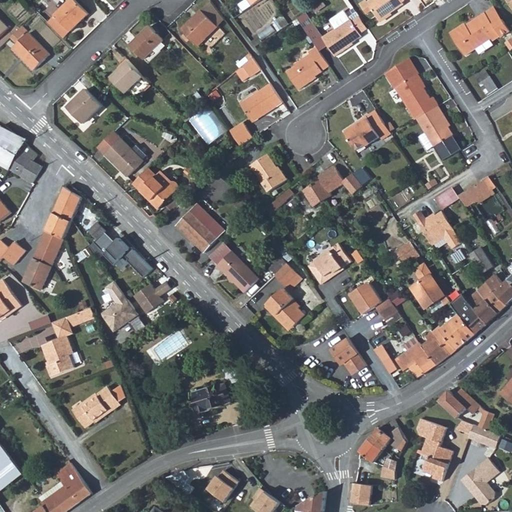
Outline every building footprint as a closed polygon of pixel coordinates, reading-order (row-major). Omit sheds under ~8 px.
[(72,0),(56,16),(72,32),(90,15),(75,0),(72,0)] [(374,0),(370,3),(369,1),(362,6),(369,16),(375,12),(382,22),(407,6),(406,4),(411,0),(374,0)] [(219,27),(227,20),(214,2),(205,10),(219,27)] [(495,25),(504,19),(496,7),(487,13),(495,25)] [(183,29),(198,45),(219,27),(205,10),(183,29)] [(330,20),(336,29),(349,19),(344,11),(330,20)] [(299,19),(314,43),(323,37),(307,13),(299,19)] [(495,41),(511,31),(504,19),(495,25),(487,13),(469,25),(468,24),(453,34),(468,56),(493,39),(495,41)] [(56,16),(49,23),(65,39),(72,32),(56,16)] [(360,34),(368,28),(360,16),(352,21),(350,19),(349,19),(336,29),(323,37),(328,45),(335,56),(349,47),(348,46),(362,36),(360,34)] [(159,56),(156,52),(166,43),(152,28),(132,46),(150,65),(159,56)] [(13,49),(34,71),(50,55),(29,34),(13,49)] [(323,37),(314,43),(317,47),(320,50),(328,45),(323,37)] [(313,79),(330,66),(320,50),(317,47),(309,52),(311,54),(295,65),(297,67),(288,73),(300,91),(314,81),(313,79)] [(239,66),(242,71),(245,68),(255,60),(252,56),(239,66)] [(384,75),(388,81),(400,73),(401,75),(413,66),(408,59),(384,75)] [(140,95),(152,83),(131,60),(113,78),(127,93),(132,88),(140,95)] [(253,79),(263,71),(255,60),(245,68),(253,79)] [(395,89),(417,120),(418,119),(439,105),(433,96),(431,98),(424,90),(421,85),(423,83),(417,74),(418,74),(413,66),(401,75),(400,73),(388,81),(395,90),(395,89)] [(477,77),(494,102),(504,96),(488,71),(477,77)] [(263,113),(265,116),(284,103),(272,84),(242,104),(253,120),(263,113)] [(68,110),(84,126),(103,108),(87,92),(68,110)] [(445,114),(439,105),(418,119),(427,133),(437,146),(437,147),(455,134),(443,116),(445,114)] [(387,124),(376,110),(345,131),(358,150),(367,144),(367,146),(381,136),(383,139),(392,133),(391,131),(389,128),(387,124)] [(253,120),(255,122),(265,116),(263,113),(253,120)] [(389,128),(391,131),(395,128),(391,121),(387,124),(389,128)] [(246,123),(234,132),(244,147),(256,138),(246,123)] [(0,131),(0,164),(11,171),(27,145),(30,140),(3,126),(0,131)] [(429,151),(437,146),(427,133),(420,138),(429,151)] [(146,162),(144,161),(133,150),(117,134),(101,149),(129,178),(146,162)] [(23,178),(34,161),(36,162),(40,155),(27,145),(11,171),(23,178)] [(133,150),(144,161),(148,158),(137,147),(133,150)] [(255,166),(273,193),(291,180),(284,171),(283,172),(271,155),(255,166)] [(36,162),(34,161),(23,178),(32,183),(41,169),(43,166),(36,162)] [(198,171),(197,174),(203,180),(208,175),(195,163),(190,169),(198,171)] [(507,178),(511,174),(511,165),(511,164),(502,170),(507,178)] [(338,189),(339,191),(349,185),(339,168),(322,178),(324,181),(305,192),(316,208),(334,198),(331,193),(338,189)] [(41,169),(32,183),(36,185),(44,172),(41,169)] [(198,171),(190,169),(187,171),(193,177),(197,174),(198,171)] [(158,177),(150,170),(136,184),(162,211),(180,193),(179,186),(173,183),(168,188),(166,186),(171,181),(163,172),(158,177)] [(483,180),(476,185),(478,188),(484,198),(491,193),(483,180)] [(476,185),(460,195),(461,197),(462,198),(467,206),(474,202),(475,204),(484,198),(478,188),(476,185)] [(74,191),(69,187),(57,212),(73,222),(86,195),(77,188),(74,191)] [(443,210),(462,198),(461,197),(460,195),(455,187),(436,199),(443,210)] [(0,223),(13,213),(0,198),(0,223)] [(200,205),(179,228),(207,254),(228,232),(200,205)] [(66,239),(73,222),(57,212),(52,220),(48,230),(66,239)] [(428,221),(422,225),(435,246),(448,238),(456,250),(465,243),(445,212),(439,217),(430,223),(428,221)] [(428,221),(430,223),(439,217),(437,215),(428,221)] [(29,228),(24,234),(33,240),(35,241),(38,236),(29,228)] [(5,235),(12,240),(17,234),(9,229),(5,235)] [(50,273),(65,240),(66,239),(48,230),(44,240),(33,265),(50,273)] [(27,247),(33,240),(24,234),(19,231),(17,234),(12,240),(26,248),(27,247)] [(26,248),(12,240),(5,235),(0,240),(0,244),(19,257),(26,248)] [(97,242),(92,247),(100,259),(105,254),(116,265),(126,255),(131,259),(129,260),(145,278),(155,269),(134,247),(133,248),(122,238),(107,252),(97,242)] [(27,247),(32,251),(37,243),(35,241),(33,240),(27,247)] [(409,265),(423,256),(414,241),(399,251),(409,265)] [(232,252),(226,245),(211,260),(217,267),(232,252)] [(331,280),(330,279),(354,263),(342,245),(333,251),(334,252),(312,267),(324,285),(331,280)] [(473,255),(487,275),(490,273),(497,268),(483,249),(473,255)] [(468,258),(463,250),(454,256),(458,264),(468,258)] [(362,265),(367,261),(360,251),(355,254),(362,265)] [(232,252),(217,267),(223,273),(224,272),(230,278),(231,277),(235,281),(234,282),(245,294),(259,280),(232,252)] [(272,268),(277,274),(289,263),(283,257),(272,268)] [(289,263),(277,274),(276,275),(286,286),(299,274),(289,263)] [(429,309),(448,296),(434,276),(429,264),(422,269),(420,275),(425,282),(415,288),(429,309)] [(40,295),(50,273),(33,265),(23,288),(40,295)] [(506,285),(498,276),(491,282),(500,293),(510,305),(511,303),(511,280),(506,285)] [(0,320),(8,315),(10,317),(24,308),(6,281),(0,284),(0,320)] [(173,289),(168,282),(157,290),(153,284),(136,296),(148,314),(165,302),(162,297),(173,289)] [(491,300),(500,293),(491,282),(482,290),(491,300)] [(387,321),(401,312),(392,298),(385,303),(372,283),(353,295),(367,315),(378,307),(387,321)] [(295,326),(306,315),(299,308),(292,302),(294,299),(283,288),(268,304),(278,314),(276,316),(283,323),(288,318),(295,326)] [(482,290),(472,300),(475,304),(490,324),(510,305),(500,293),(491,300),(482,290)] [(412,307),(416,305),(409,295),(404,298),(409,306),(411,305),(412,307)] [(141,315),(128,298),(105,314),(106,318),(117,333),(141,315)] [(292,302),(299,308),(301,306),(294,299),(292,302)] [(462,314),(478,334),(490,324),(475,304),(472,300),(459,310),(462,314)] [(189,312),(195,306),(190,301),(184,306),(189,312)] [(278,314),(268,304),(266,306),(276,316),(278,314)] [(97,318),(93,308),(81,312),(85,322),(97,318)] [(85,322),(81,312),(68,317),(72,327),(85,322)] [(36,328),(54,320),(52,314),(33,322),(36,328)] [(438,335),(452,355),(458,350),(478,334),(462,314),(444,329),(442,326),(435,332),(438,335)] [(72,327),(68,317),(54,323),(60,339),(69,335),(74,333),(72,327)] [(283,323),(290,331),(295,326),(288,318),(283,323)] [(60,339),(44,345),(52,365),(49,366),(53,377),(77,368),(72,355),(76,353),(69,335),(60,339)] [(438,366),(452,355),(438,335),(424,346),(438,366)] [(360,371),(371,364),(353,337),(335,349),(345,363),(348,361),(354,370),(360,371)] [(415,366),(422,376),(438,366),(424,346),(424,347),(417,337),(407,345),(411,351),(398,360),(406,371),(415,366)] [(377,350),(392,373),(399,368),(385,345),(377,350)] [(511,382),(510,381),(501,392),(511,401),(511,382)] [(218,386),(193,394),(200,414),(226,406),(225,405),(234,402),(228,384),(218,387),(218,386)] [(98,393),(83,404),(86,407),(77,413),(85,424),(91,426),(97,422),(96,420),(103,415),(104,417),(115,410),(116,411),(123,406),(121,403),(128,398),(123,385),(114,392),(110,387),(99,394),(98,393)] [(465,389),(457,397),(460,399),(467,391),(465,389)] [(469,409),(476,415),(480,410),(483,407),(467,391),(460,399),(457,397),(451,391),(442,402),(460,419),(469,409)] [(75,410),(77,413),(86,407),(83,404),(75,410)] [(486,415),(481,427),(491,431),(497,415),(487,411),(486,415)] [(443,445),(449,427),(423,417),(419,428),(422,434),(429,437),(423,453),(431,456),(426,470),(437,474),(436,477),(445,480),(456,450),(443,445)] [(476,425),(465,421),(460,432),(472,437),(476,425)] [(498,448),(503,435),(491,431),(481,427),(476,425),(472,437),(472,438),(498,448)] [(394,447),(404,452),(411,443),(402,427),(393,433),(398,441),(394,447)] [(380,428),(371,440),(385,451),(394,440),(380,428)] [(376,463),(385,451),(371,440),(362,452),(376,463)] [(387,467),(399,472),(400,462),(390,458),(387,467)] [(65,469),(58,474),(61,478),(67,487),(44,504),(46,507),(49,511),(68,511),(94,494),(69,459),(64,463),(65,464),(63,466),(65,469)] [(490,483),(503,472),(493,459),(466,480),(475,492),(479,493),(480,495),(478,496),(485,504),(489,505),(498,498),(498,492),(490,483)] [(210,488),(227,500),(241,480),(224,468),(210,488)] [(377,484),(357,481),(354,501),(374,504),(377,484)] [(264,511),(271,511),(281,499),(261,485),(253,495),(257,498),(253,504),(264,511)] [(325,511),(329,490),(310,500),(300,507),(312,511),(311,511),(325,511)] [(176,511),(197,511),(186,504),(190,500),(187,498),(177,511),(176,511)] [(157,511),(176,511),(177,511),(165,503),(157,511)]
